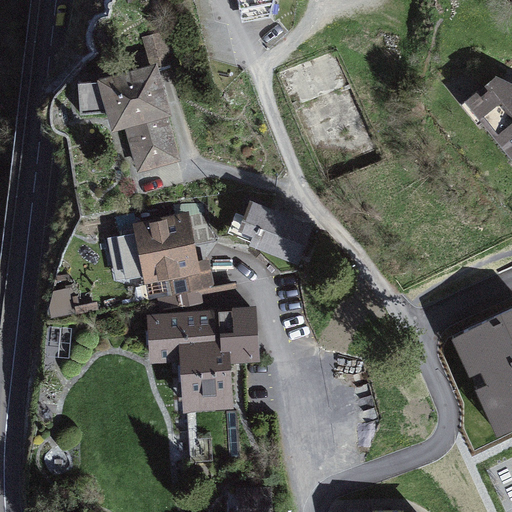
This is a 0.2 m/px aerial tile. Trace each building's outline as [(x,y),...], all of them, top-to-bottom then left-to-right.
[(238,0),(242,22),(270,18),(274,0),(238,0)] [(124,111),(139,166),(179,156),(154,67),(79,88),(88,121),(124,111)] [(511,87),(497,81),(472,101),(511,150),(511,87)] [(312,229),(248,199),(232,232),(296,262),(312,229)] [(189,203),(134,214),(146,276),(164,272),(168,293),(216,283),(210,253),(199,255),(189,203)] [(257,299),(149,304),(151,353),(183,352),(185,401),(234,399),(232,350),(259,349),(257,299)] [(511,308),(463,330),(508,428),(511,425),(511,308)] [(267,511),(267,490),(234,491),(234,511),(267,511)]
